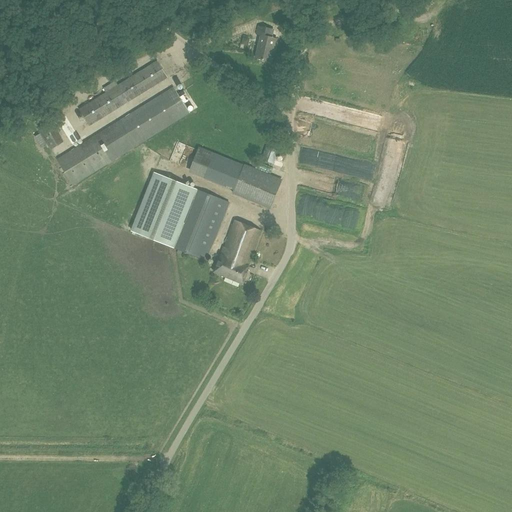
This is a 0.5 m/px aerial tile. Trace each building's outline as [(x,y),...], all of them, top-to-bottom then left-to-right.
[(277,39),(274,38),(272,38),(274,30),(259,27),(257,36),(261,37),(256,58),(270,62),(273,49),(275,49),(277,39)] [(118,86),(116,81),(104,88),(107,93),(80,109),(90,125),(167,77),(157,61),(118,86)] [(179,96),(174,87),(58,159),(73,185),(189,113),(185,105),(192,101),(186,92),(179,96)] [(51,122),(38,129),(50,150),(64,142),(51,122)] [(199,148),(190,170),(235,188),(233,193),(270,208),(281,180),(244,165),(244,166),(199,148)] [(284,161),(284,152),(272,152),(272,161),(284,161)] [(206,261),(229,203),(163,177),(140,235),(206,261)] [(363,213),(357,212),(358,208),(355,208),(353,216),(344,214),(343,224),(361,227),(363,213)] [(260,231),(235,221),(222,256),(221,256),(214,273),(241,283),(248,266),(247,265),(260,231)]
